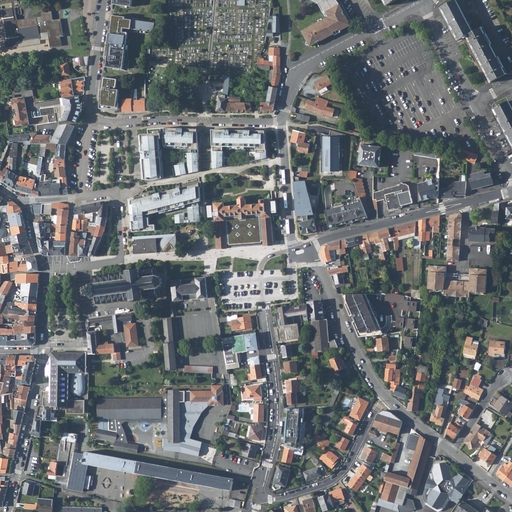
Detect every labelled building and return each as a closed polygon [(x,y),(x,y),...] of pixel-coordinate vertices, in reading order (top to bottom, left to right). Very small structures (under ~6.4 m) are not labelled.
[(305,37),(308,43),(308,44),(311,45),(333,34),(334,32),(338,30),(340,31),(348,27),(349,23),(345,15),(344,15),(343,12),(340,5),(338,6),(335,2),(333,0),(313,0),(313,1),(319,3),(324,13),(326,12),(329,18),(323,21),(322,21),(308,27),(309,28),(306,30),(305,37)] [(441,8),(439,8),(451,31),(457,41),(458,40),(466,36),(490,83),(492,82),(506,75),(481,28),(473,32),(455,0),(442,7),(441,8)] [(2,9),(3,22),(28,19),(52,16),(51,12),(40,13),(41,16),(17,20),(15,20),(13,7),(2,9)] [(113,14),(111,14),(110,19),(112,19),(106,67),(113,68),(113,69),(119,70),(119,69),(123,69),(126,49),(127,50),(128,45),(126,45),(128,32),(123,32),(123,28),(154,32),(155,23),(154,22),(154,20),(113,15),(113,14)] [(28,19),(31,39),(40,38),(39,33),(48,32),(50,47),(62,45),(60,36),(64,36),(61,19),(53,20),(52,16),(28,19)] [(274,32),(281,33),(281,16),(270,16),(270,22),(273,22),(273,30),(268,30),(268,36),(274,36),(274,32)] [(3,22),(6,39),(5,39),(6,48),(17,47),(16,42),(24,41),(31,39),(28,19),(3,22)] [(106,52),(104,67),(106,67),(112,19),(110,19),(109,26),(106,52)] [(261,64),(275,66),(280,66),(280,55),(279,55),(280,47),(270,46),(269,54),(274,55),(274,58),(274,61),(269,60),(261,59),(261,64)] [(75,58),(72,59),(73,67),(75,69),(77,65),(81,65),(81,67),(88,66),(89,56),(75,58)] [(59,64),(61,77),(71,75),(69,63),(64,64),(59,64)] [(267,81),(271,82),(272,83),(272,85),(278,87),(281,74),(280,66),(275,66),(273,77),(270,76),(269,79),(268,79),(267,81)] [(327,76),(314,83),(318,91),(320,90),(332,84),(327,76)] [(61,80),(63,98),(69,97),(74,96),(73,92),(84,91),(83,86),(85,86),(84,82),(85,81),(85,77),(61,80)] [(103,90),(102,97),(102,105),(117,107),(119,90),(115,89),(115,87),(116,87),(117,79),(102,77),(102,78),(101,89),(103,90)] [(267,102),(275,103),(278,88),(270,86),(267,101),(267,102)] [(225,98),(225,95),(219,94),(216,111),(225,111),(226,103),(227,99),(225,98)] [(49,123),(68,120),(77,123),(82,110),(82,108),(82,103),(80,103),(79,96),(74,96),(69,97),(63,98),(60,98),(61,106),(59,106),(40,109),(41,116),(47,115),(49,123)] [(132,102),(132,111),(140,111),(140,100),(138,100),(138,97),(135,98),(135,100),(133,100),(132,99),(132,102)] [(308,99),(305,107),(323,115),(323,114),(327,115),(330,108),(326,106),(327,101),(317,97),(315,102),(308,99)] [(11,100),(12,109),(13,117),(14,117),(15,126),(27,124),(28,122),(26,110),(24,99),(23,98),(11,100)] [(123,109),(123,111),(128,111),(132,111),(132,102),(132,99),(124,99),(124,102),(123,105),(123,109)] [(377,100),(373,102),(379,113),(383,111),(377,100)] [(493,108),(492,109),(511,146),(511,109),(507,101),(493,108)] [(261,110),(273,110),(275,103),(267,102),(262,102),(261,107),(261,110)] [(236,103),(236,111),(250,111),(252,109),(250,103),(246,104),(246,103),(236,103)] [(432,115),(436,113),(431,106),(428,108),(432,115)] [(296,119),(293,130),(306,133),(308,122),(302,120),(296,119)] [(30,133),(30,143),(41,144),(47,144),(56,144),(58,144),(66,144),(67,144),(69,138),(75,126),(67,123),(60,125),(59,125),(54,136),(50,135),(50,134),(37,135),(37,133),(30,133)] [(144,179),(152,180),(162,178),(159,139),(164,138),(164,145),(188,147),(188,149),(198,150),(198,132),(197,132),(197,129),(182,128),(165,127),(148,129),(148,133),(141,134),(141,135),(142,151),(143,159),(144,179)] [(222,146),(256,147),(256,160),(267,158),(265,131),(227,130),(212,129),(212,132),(213,168),(223,167),(223,151),(222,151),(222,146)] [(293,130),(290,142),(299,144),(298,149),(301,150),(301,151),(308,153),(310,145),(305,143),(305,141),(304,141),(306,133),(293,130)] [(14,135),(9,135),(10,139),(15,139),(15,141),(19,141),(22,141),(25,141),(25,143),(25,147),(27,147),(28,143),(30,143),(30,133),(14,135)] [(324,171),(339,171),(340,138),(324,138),(324,171)] [(1,160),(3,161),(8,148),(9,143),(7,142),(1,160)] [(359,157),(358,164),(379,167),(380,160),(381,160),(381,156),(382,146),(361,143),(359,153),(358,157),(359,157)] [(54,166),(57,167),(65,167),(65,158),(65,151),(66,144),(58,144),(58,146),(57,152),(54,166)] [(437,152),(414,148),(414,155),(436,159),(437,152)] [(198,153),(188,153),(188,165),(190,173),(199,171),(198,153)] [(476,159),(460,153),(458,156),(467,160),(467,161),(474,165),(476,159)] [(0,178),(3,180),(4,177),(9,170),(10,157),(8,157),(3,172),(0,169),(0,178)] [(3,180),(17,189),(21,172),(19,172),(17,175),(15,174),(16,169),(17,158),(10,157),(9,170),(4,177),(3,180)] [(17,189),(32,194),(35,180),(25,177),(25,178),(22,177),(25,166),(27,161),(24,160),(24,161),(21,172),(17,189)] [(177,175),(187,173),(185,164),(177,165),(177,167),(176,168),(177,175)] [(32,194),(39,196),(41,184),(42,176),(40,176),(41,170),(40,169),(39,169),(39,167),(37,167),(35,180),(32,194)] [(58,169),(58,170),(56,170),(56,177),(58,177),(61,177),(66,177),(66,169),(65,167),(57,167),(58,169)] [(350,170),(349,180),(354,181),(361,198),(365,207),(368,206),(366,202),(368,196),(366,195),(367,192),(366,191),(366,188),(365,188),(365,185),(364,184),(364,181),(363,181),(363,178),(357,177),(357,171),(350,170)] [(491,173),(485,175),(484,171),(471,175),(473,182),(471,183),(473,189),(493,183),(491,173)] [(39,196),(46,196),(51,196),(50,188),(52,182),(44,182),(46,179),(46,175),(42,174),(42,176),(41,184),(39,196)] [(299,177),(293,176),(293,182),(296,182),(296,187),(297,192),(294,192),(296,216),(303,215),(304,221),(309,220),(308,214),(313,214),(312,208),(308,194),(306,195),(305,181),(299,181),(299,177)] [(50,188),(51,196),(61,195),(61,194),(62,194),(61,179),(58,179),(52,179),(52,182),(50,188)] [(419,201),(436,197),(435,196),(439,196),(439,180),(439,179),(419,184),(419,186),(419,198),(419,201)] [(455,198),(456,198),(456,195),(466,194),(467,181),(455,181),(455,188),(441,189),(442,199),(455,198)] [(395,207),(413,203),(408,186),(406,184),(404,184),(401,182),(400,185),(383,189),(383,190),(379,191),(381,200),(384,199),(385,204),(387,204),(389,210),(395,208),(395,207)] [(135,199),(131,200),(131,210),(132,213),(132,222),(133,229),(133,232),(146,231),(156,230),(155,225),(150,225),(149,214),(201,201),(200,187),(200,183),(144,197),(135,199)] [(213,205),(208,206),(209,217),(214,217),(213,216),(216,216),(218,249),(227,248),(227,243),(229,243),(229,244),(262,242),(262,241),(264,241),(264,245),(274,245),(273,241),(270,200),(261,200),(261,205),(246,205),(246,199),(245,199),(245,198),(243,196),(241,196),(240,198),(240,200),(239,200),(239,206),(224,207),(224,203),(215,203),(215,212),(213,212),(213,205)] [(2,210),(1,214),(8,213),(9,214),(16,213),(22,212),(21,207),(17,204),(11,198),(8,201),(8,202),(10,203),(8,205),(8,207),(3,208),(2,210)] [(326,210),(329,225),(336,223),(337,225),(347,222),(347,220),(353,218),(354,221),(368,216),(365,207),(361,198),(332,206),(332,208),(326,210)] [(82,206),(83,215),(85,214),(86,220),(88,220),(88,214),(91,213),(91,222),(91,227),(97,228),(96,234),(95,237),(94,240),(90,256),(94,256),(94,255),(105,230),(107,217),(109,204),(105,201),(82,206)] [(59,216),(68,217),(69,206),(68,205),(60,202),(60,203),(59,216)] [(31,205),(32,213),(42,214),(42,213),(43,204),(31,205)] [(42,213),(42,214),(51,215),(53,204),(43,204),(42,213)] [(188,208),(189,217),(185,217),(185,214),(175,215),(176,223),(200,222),(200,205),(188,208)] [(74,220),(82,221),(81,223),(83,223),(88,224),(88,220),(86,220),(85,214),(83,215),(82,206),(75,207),(75,214),(74,220)] [(1,218),(1,222),(7,221),(11,221),(10,219),(24,219),(22,212),(16,213),(9,214),(8,213),(1,214),(1,218)] [(449,233),(447,261),(459,261),(461,232),(462,215),(460,213),(449,216),(448,233),(449,233)] [(33,215),(34,223),(38,223),(38,220),(41,220),(41,215),(33,215)] [(58,224),(67,225),(68,217),(59,216),(58,220),(58,224)] [(317,230),(314,218),(309,220),(304,221),(299,222),(302,234),(317,230)] [(415,237),(414,248),(421,248),(421,247),(425,247),(426,241),(425,241),(426,219),(419,221),(419,226),(419,237),(415,237)] [(73,230),(75,231),(75,229),(79,230),(79,231),(81,231),(81,223),(82,221),(74,220),(73,229),(73,230)] [(415,222),(393,227),(394,240),(395,248),(398,247),(399,247),(398,237),(415,233),(415,222)] [(34,223),(37,233),(45,233),(50,232),(51,229),(46,229),(46,224),(38,223),(34,223)] [(57,233),(67,233),(67,225),(58,224),(57,228),(57,233)] [(25,225),(12,226),(12,227),(14,235),(26,232),(25,225)] [(393,227),(379,231),(381,242),(382,243),(384,252),(390,250),(388,242),(394,240),(393,227)] [(471,227),(470,242),(484,243),(484,242),(490,242),(490,235),(494,235),(495,229),(485,229),(485,228),(474,227),(471,227)] [(364,261),(369,260),(368,253),(373,252),(370,242),(375,241),(375,244),(381,242),(379,231),(373,232),(358,236),(360,244),(363,255),(364,261)] [(14,235),(11,235),(12,244),(13,244),(28,242),(28,241),(26,232),(14,235)] [(73,232),(72,242),(71,245),(70,256),(78,256),(79,245),(85,246),(86,240),(87,233),(80,233),(80,239),(78,239),(79,235),(78,235),(78,233),(73,232)] [(37,233),(39,245),(47,244),(46,240),(45,237),(51,237),(51,235),(50,235),(50,234),(46,234),(45,233),(37,233)] [(51,241),(55,241),(56,241),(66,242),(67,233),(57,233),(57,237),(51,237),(51,241)] [(160,253),(178,251),(178,247),(177,244),(177,233),(176,234),(173,237),(172,237),(171,236),(169,236),(167,236),(165,237),(164,237),(162,239),(161,241),(161,243),(161,245),(162,247),(164,248),(160,253)] [(358,236),(340,241),(340,248),(340,254),(346,253),(345,248),(360,244),(358,236)] [(78,256),(87,256),(90,256),(94,240),(88,238),(88,240),(86,240),(85,246),(79,245),(78,256)] [(156,238),(134,240),(135,254),(157,253),(156,238)] [(39,245),(40,249),(41,252),(45,255),(55,255),(55,241),(51,241),(46,240),(47,244),(39,245)] [(28,242),(13,244),(15,252),(14,252),(15,255),(17,254),(17,252),(24,250),(24,254),(33,252),(29,241),(28,241),(28,242)] [(55,255),(66,256),(66,252),(66,242),(56,241),(55,241),(55,255)] [(323,257),(325,263),(332,260),(330,257),(330,253),(332,253),(332,254),(335,254),(335,250),(334,249),(333,243),(328,244),(325,245),(324,247),(323,249),(322,250),(322,251),(322,252),(323,257)] [(378,253),(380,261),(381,262),(386,260),(385,259),(384,252),(382,243),(376,245),(378,253)] [(6,245),(0,246),(0,255),(7,255),(7,253),(14,252),(15,252),(13,244),(12,244),(6,245)] [(0,273),(1,274),(3,274),(9,272),(16,271),(20,271),(38,271),(37,265),(27,264),(22,264),(21,261),(9,263),(7,255),(0,255),(0,273)] [(27,257),(27,264),(37,265),(36,259),(35,257),(34,255),(33,255),(27,257)] [(333,266),(327,268),(330,275),(334,275),(336,274),(342,273),(348,272),(347,267),(341,268),(341,265),(338,266),(338,268),(335,269),(334,269),(333,266)] [(447,267),(429,265),(427,288),(444,290),(444,292),(442,292),(442,294),(443,294),(443,295),(469,297),(470,294),(471,294),(471,292),(472,268),(470,268),(470,274),(470,279),(471,279),(471,282),(444,280),(445,277),(446,277),(446,273),(447,267)] [(139,268),(139,267),(138,268),(138,269),(133,269),(128,270),(128,269),(127,269),(127,270),(126,270),(126,271),(127,271),(127,272),(122,273),(122,271),(121,271),(121,273),(117,273),(117,272),(115,272),(115,274),(111,274),(111,273),(110,273),(110,274),(105,275),(105,274),(104,274),(104,275),(100,275),(100,274),(98,275),(99,276),(94,276),(94,275),(92,275),(93,276),(92,277),(92,278),(93,278),(93,283),(93,284),(93,286),(92,284),(91,284),(89,284),(89,287),(88,287),(88,285),(87,285),(87,287),(85,287),(85,288),(87,289),(87,291),(87,292),(86,294),(86,295),(88,294),(88,296),(90,296),(90,297),(92,298),(94,298),(94,296),(95,296),(96,302),(95,302),(95,303),(96,303),(96,304),(98,304),(97,303),(102,302),(102,303),(104,303),(104,302),(108,302),(108,303),(109,303),(109,301),(113,301),(113,302),(115,302),(115,301),(119,300),(119,301),(120,301),(120,300),(125,299),(125,301),(126,300),(126,299),(131,298),(131,299),(129,299),(130,300),(131,300),(131,301),(132,301),(132,300),(142,299),(143,300),(144,300),(144,299),(145,298),(145,297),(143,297),(147,296),(147,298),(148,298),(148,296),(155,295),(155,296),(156,296),(157,297),(157,296),(157,295),(160,295),(160,291),(163,288),(166,283),(165,278),(162,274),(157,272),(156,268),(154,268),(153,267),(152,267),(152,268),(151,268),(151,269),(145,270),(144,268),(144,270),(140,270),(140,269),(141,269),(141,268),(139,268)] [(471,292),(471,294),(485,295),(485,293),(487,269),(472,268),(471,292)] [(17,274),(17,282),(22,283),(38,284),(39,273),(22,273),(18,274),(17,274)] [(336,274),(334,275),(335,283),(334,283),(336,288),(345,286),(344,284),(343,279),(342,273),(336,274)] [(171,280),(175,300),(175,301),(176,301),(183,300),(198,298),(198,299),(208,298),(205,277),(196,278),(190,279),(181,280),(181,279),(171,280)] [(5,282),(0,289),(0,292),(5,294),(5,296),(7,296),(7,295),(13,283),(12,281),(7,281),(6,281),(5,282)] [(22,285),(22,289),(38,291),(38,284),(22,283),(22,285)] [(22,289),(21,296),(23,297),(23,296),(37,297),(38,291),(22,289)] [(349,294),(340,298),(344,308),(354,304),(352,300),(357,300),(357,303),(358,303),(358,307),(369,307),(369,303),(373,303),(373,294),(349,294)] [(412,300),(412,295),(386,294),(386,301),(404,302),(403,316),(410,316),(410,311),(421,312),(422,301),(412,300)] [(325,310),(321,300),(309,301),(310,305),(308,305),(308,309),(310,321),(311,339),(311,345),(329,341),(327,320),(326,320),(325,310)] [(15,301),(15,303),(15,304),(20,305),(20,307),(23,308),(23,309),(37,310),(37,304),(22,303),(15,301)] [(8,302),(8,306),(9,306),(9,313),(21,315),(36,315),(35,315),(37,315),(37,310),(23,309),(23,308),(20,307),(20,305),(15,304),(15,303),(8,302)] [(276,308),(279,325),(298,323),(310,321),(308,309),(308,305),(308,303),(305,304),(276,308)] [(8,306),(5,306),(5,314),(9,315),(9,317),(21,318),(21,320),(35,320),(35,315),(36,315),(21,315),(9,313),(9,306),(8,306)] [(359,328),(361,337),(371,336),(371,331),(383,330),(381,312),(369,314),(370,327),(359,328)] [(98,318),(87,319),(88,322),(89,323),(113,320),(115,332),(118,332),(121,331),(120,322),(130,320),(132,320),(131,313),(98,318)] [(237,320),(231,321),(233,330),(252,327),(250,316),(237,319),(237,320)] [(396,327),(404,327),(405,317),(397,316),(396,327)] [(419,329),(420,319),(409,318),(408,328),(419,329)] [(174,343),(172,319),(163,319),(166,344),(164,344),(166,370),(176,369),(174,343)] [(120,322),(121,331),(124,343),(126,342),(127,347),(138,345),(136,323),(133,324),(133,323),(132,323),(132,322),(131,322),(130,322),(130,320),(120,322)] [(298,323),(279,325),(279,328),(278,328),(279,335),(281,336),(279,338),(280,341),(300,338),(298,323)] [(0,335),(8,336),(11,335),(16,335),(36,333),(36,326),(15,325),(15,329),(0,329),(0,335)] [(89,332),(88,332),(89,345),(89,347),(89,354),(113,353),(114,361),(121,360),(120,351),(119,343),(108,344),(108,342),(100,343),(98,331),(96,331),(95,331),(89,332)] [(16,342),(15,343),(15,344),(17,344),(17,346),(21,346),(30,346),(33,346),(33,345),(35,343),(36,333),(16,335),(16,341),(16,342)] [(232,337),(234,349),(234,353),(258,349),(255,333),(232,337)] [(8,336),(0,335),(0,345),(4,346),(8,346),(8,342),(8,336)] [(406,336),(405,346),(417,347),(418,337),(406,336)] [(462,348),(462,353),(475,357),(478,342),(471,341),(472,338),(466,337),(464,345),(462,348)] [(388,338),(377,339),(378,352),(389,351),(388,338)] [(329,341),(311,345),(312,353),(318,352),(324,352),(330,351),(339,348),(335,340),(329,342),(329,341)] [(487,347),(487,355),(494,356),(494,353),(503,354),(504,342),(488,341),(487,347)] [(291,344),(282,346),(284,358),(293,357),(291,344)] [(86,353),(60,353),(53,353),(52,367),(48,367),(48,374),(52,374),(52,372),(59,372),(59,374),(60,374),(65,374),(67,374),(67,369),(72,369),(72,372),(86,372),(86,353)] [(231,353),(224,355),(226,370),(234,368),(231,353)] [(8,356),(6,375),(11,376),(13,365),(17,365),(17,355),(13,355),(8,355),(8,356)] [(15,389),(15,390),(21,390),(22,380),(25,380),(27,372),(26,372),(27,366),(28,366),(28,361),(29,355),(24,355),(23,355),(17,355),(17,365),(17,372),(17,377),(15,389)] [(335,372),(334,372),(336,379),(349,374),(347,367),(346,368),(344,362),(343,362),(340,356),(330,360),(335,372)] [(250,358),(251,366),(260,364),(259,357),(250,358)] [(27,372),(25,380),(31,381),(35,363),(28,361),(28,366),(27,366),(26,372),(27,372)] [(296,361),(284,363),(286,373),(298,371),(296,361)] [(251,366),(247,366),(249,375),(249,379),(250,379),(262,378),(260,364),(251,366)] [(414,364),(412,382),(416,383),(418,372),(427,374),(428,368),(414,364)] [(389,390),(394,391),(395,381),(392,381),(394,369),(386,368),(385,381),(390,381),(389,390)] [(394,391),(394,395),(405,400),(409,390),(409,389),(409,387),(406,386),(405,387),(405,388),(399,386),(400,375),(399,375),(400,370),(396,369),(395,381),(394,391)] [(42,393),(41,406),(44,407),(44,406),(52,407),(56,407),(55,411),(59,411),(59,409),(62,409),(62,407),(67,407),(67,413),(85,413),(85,400),(68,400),(68,375),(67,375),(67,374),(65,374),(60,374),(59,374),(59,372),(52,372),(52,374),(48,374),(47,376),(52,376),(52,392),(42,392),(42,393)] [(410,392),(408,410),(417,411),(420,388),(424,389),(427,374),(418,372),(416,383),(415,387),(414,387),(413,392),(410,392)] [(2,382),(1,394),(2,393),(6,392),(8,391),(9,388),(11,376),(6,375),(2,374),(2,382)] [(233,376),(229,377),(230,386),(237,385),(237,380),(234,380),(233,376)] [(481,396),(477,394),(480,388),(478,387),(482,380),(475,377),(466,394),(479,400),(481,396)] [(455,378),(452,388),(459,390),(462,380),(455,378)] [(286,381),(287,393),(296,393),(298,392),(298,388),(298,385),(297,380),(286,381)] [(246,387),(242,387),(243,394),(247,394),(248,399),(262,397),(261,393),(260,385),(246,386),(246,387)] [(169,426),(169,442),(180,442),(180,428),(180,404),(180,402),(209,402),(209,407),(223,407),(223,392),(227,392),(226,386),(225,386),(225,388),(213,388),(213,392),(180,392),(180,391),(169,391),(169,399),(169,426)] [(430,413),(428,421),(434,423),(438,424),(441,425),(442,425),(444,419),(440,418),(443,407),(442,406),(445,397),(443,396),(444,389),(438,387),(433,405),(435,405),(433,413),(430,413)] [(335,390),(328,407),(332,409),(340,391),(335,390)] [(296,393),(287,393),(288,404),(297,404),(296,393)] [(511,406),(511,401),(501,395),(494,407),(510,417),(511,414),(511,412),(509,411),(511,406)] [(27,400),(14,397),(14,409),(14,410),(14,413),(15,418),(16,421),(16,423),(21,424),(24,412),(16,410),(16,409),(18,409),(18,405),(25,406),(27,400)] [(359,398),(350,415),(360,421),(369,403),(359,398)] [(116,399),(97,399),(97,420),(98,420),(105,420),(108,420),(115,420),(116,399)] [(116,399),(115,420),(161,419),(161,399),(116,399)] [(459,414),(467,420),(475,407),(468,402),(466,406),(465,405),(459,414)] [(254,405),(254,421),(264,422),(264,405),(254,405)] [(44,406),(44,407),(44,420),(51,420),(52,412),(55,413),(55,411),(56,407),(52,407),(44,406)] [(328,407),(321,423),(328,427),(335,411),(332,409),(328,407)] [(304,408),(288,408),(288,418),(287,418),(285,439),(286,439),(286,445),(300,448),(301,439),(302,439),(303,424),(302,424),(304,408)] [(378,415),(374,423),(380,425),(379,430),(388,433),(388,431),(399,434),(403,422),(395,415),(393,414),(390,412),(389,412),(385,411),(383,412),(381,412),(380,413),(378,415)] [(35,418),(32,435),(40,436),(41,435),(41,429),(41,419),(35,418)] [(105,420),(98,420),(98,427),(97,427),(95,436),(115,440),(117,431),(108,429),(108,420),(105,420)] [(350,422),(345,431),(353,435),(358,425),(350,422)] [(450,425),(446,433),(455,439),(463,426),(456,422),(454,425),(450,423),(450,425)] [(469,435),(464,443),(468,446),(469,449),(476,448),(475,443),(479,438),(485,442),(490,434),(490,433),(486,430),(480,427),(476,424),(472,430),(472,433),(471,435),(469,435)] [(253,427),(251,439),(261,440),(263,429),(253,427)] [(8,444),(16,445),(18,439),(19,435),(16,434),(16,433),(15,433),(11,433),(8,444)] [(316,434),(314,438),(320,442),(327,445),(328,446),(331,442),(316,434)] [(336,434),(334,438),(339,440),(336,446),(345,451),(350,441),(336,434)] [(387,474),(385,480),(387,481),(382,499),(402,506),(405,497),(406,493),(416,496),(418,488),(420,483),(426,463),(429,455),(432,444),(420,435),(420,436),(411,434),(407,448),(415,451),(407,478),(387,472),(387,474)] [(485,442),(484,443),(487,445),(493,436),(490,434),(485,442)] [(320,442),(314,438),(312,443),(318,447),(318,446),(324,450),(327,445),(320,442)] [(58,463),(56,474),(60,475),(59,481),(68,483),(67,485),(67,489),(82,491),(87,464),(165,478),(231,490),(233,478),(229,477),(229,478),(163,466),(91,452),(86,451),(85,455),(74,453),(76,443),(61,440),(60,444),(59,451),(58,460),(58,463)] [(115,440),(113,448),(136,453),(137,445),(115,440)] [(180,442),(169,442),(169,452),(176,453),(198,457),(200,447),(180,443),(180,442)] [(392,457),(390,462),(394,463),(400,443),(397,442),(392,457)] [(5,455),(14,457),(16,445),(8,444),(6,443),(5,448),(7,448),(5,455)] [(246,443),(243,455),(254,458),(256,450),(257,451),(258,446),(246,443)] [(367,447),(361,458),(372,464),(378,452),(367,447)] [(286,448),(283,461),(292,463),(294,450),(286,448)] [(479,457),(491,465),(497,456),(484,448),(479,457)] [(309,450),(308,453),(317,464),(320,462),(309,449),(309,450)] [(323,461),(332,469),(338,462),(336,461),(339,458),(331,452),(330,452),(329,451),(324,453),(320,458),(323,461)] [(0,472),(6,473),(6,470),(7,470),(9,459),(0,457),(0,472)] [(511,470),(511,469),(511,462),(510,461),(507,465),(505,463),(503,466),(502,465),(496,474),(504,480),(511,472),(511,470)] [(58,463),(52,462),(51,469),(49,469),(48,474),(56,475),(56,474),(58,463)] [(280,463),(273,486),(276,490),(281,488),(281,485),(286,486),(291,470),(289,469),(290,466),(280,463)] [(425,502),(428,504),(438,510),(444,507),(449,499),(453,499),(453,498),(455,500),(454,501),(457,504),(468,487),(467,486),(467,485),(470,482),(459,473),(456,477),(452,476),(451,467),(445,463),(435,464),(433,470),(435,480),(432,479),(428,479),(423,495),(423,497),(425,502)] [(363,465),(355,475),(364,481),(371,472),(363,465)] [(319,467),(304,472),(307,480),(321,476),(319,467)] [(364,481),(355,475),(348,485),(357,491),(364,481)] [(35,482),(26,479),(26,482),(25,482),(23,493),(33,496),(35,484),(35,482)] [(341,489),(329,493),(330,495),(333,503),(342,500),(344,499),(341,489)] [(333,503),(330,495),(319,498),(323,511),(334,507),(333,506),(333,503)] [(382,499),(379,498),(377,504),(399,511),(405,511),(416,509),(413,499),(405,497),(402,506),(382,499)] [(38,503),(37,510),(37,511),(43,511),(51,511),(53,507),(53,500),(39,498),(38,503)] [(240,508),(241,500),(229,498),(228,506),(240,508)] [(309,500),(303,502),(305,511),(316,511),(312,498),(309,500)] [(463,501),(456,511),(457,511),(478,511),(463,501)]
